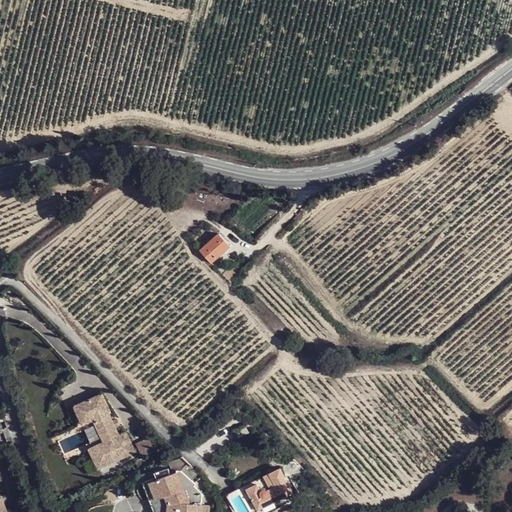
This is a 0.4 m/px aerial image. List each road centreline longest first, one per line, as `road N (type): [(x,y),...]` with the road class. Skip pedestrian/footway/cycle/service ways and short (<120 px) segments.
road 1 (primary): [(511,65),(385,156),(327,176),(272,178),(146,151),(0,177)]
road 2 (residential): [(0,385),(45,511)]
